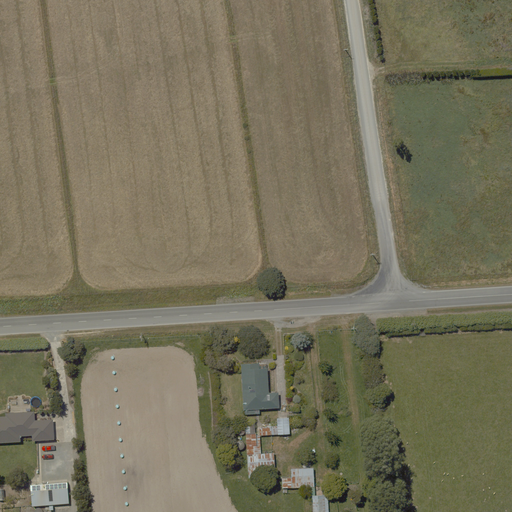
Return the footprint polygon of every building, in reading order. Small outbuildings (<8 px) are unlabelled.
[(291,434),(285,355),(276,356),(278,393),(272,393),(270,359),(257,360),(257,364),(240,365),(244,416),(259,415),(259,412),(275,411),(276,422),(244,425),(248,478),(278,476),(276,448),(262,449),(261,436),(291,434)] [(362,378),(338,379),(341,423),(365,422),(362,378)] [(9,411),(0,411),(0,444),(21,444),(21,437),(32,437),(32,442),(54,442),(53,411),(32,411),(32,399),(9,399),(9,411)] [(281,477),(281,488),(316,487),(315,465),(291,466),(292,476),(281,477)] [(70,509),(68,483),(31,486),(32,508),(52,507),(52,510),(70,509)] [(329,511),(329,493),(313,494),(313,511),(329,511)]
